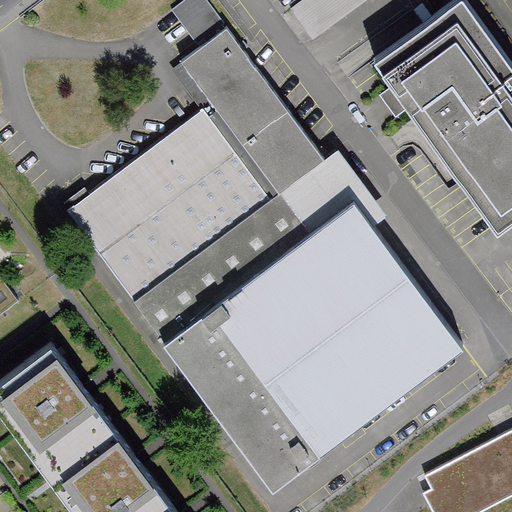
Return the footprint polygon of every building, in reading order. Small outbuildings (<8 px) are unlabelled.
[(208,103),(65,208),(273,485),(337,436),(447,352),(462,340),(209,0),(186,0),(175,8),(202,45),(178,63),(208,103)] [(302,0),(297,5),(319,30),(354,0),(302,0)] [(511,60),(469,0),(446,0),(374,53),(394,83),(381,92),(387,102),(396,116),(409,104),(493,236),(511,222),(511,60)] [(192,511),(60,336),(0,381),(0,407),(79,511),(192,511)] [(478,511),(511,494),(511,428),(417,478),(433,511),(478,511)]
